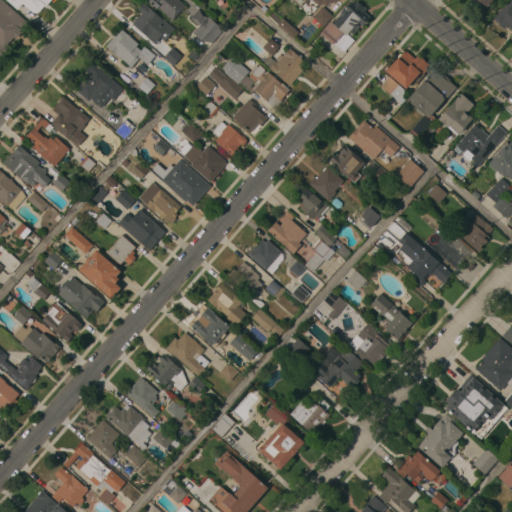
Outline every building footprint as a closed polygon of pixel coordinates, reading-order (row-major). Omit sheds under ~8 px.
[(0,0),(1,0),(27,22),(19,31),(21,33),(16,39),(14,37),(7,45),(9,47),(0,57),(0,0)] [(22,3),(17,9),(7,0),(50,0),(45,6),(44,6),(39,11),(38,12),(36,13),(34,13),(32,12),(31,11),(22,3)] [(179,0),(185,5),(172,20),(157,7),(156,9),(145,0),(179,0)] [(491,0),(475,0),(484,8),(491,0)] [(511,29),(511,30),(506,26),(507,26),(504,24),(503,25),(501,24),(500,25),(492,19),(508,0),(511,0),(511,29)] [(370,18),(362,26),(360,25),(352,34),(349,31),(347,34),(354,40),(343,53),(333,44),(332,45),(319,33),(330,21),(332,23),(341,13),(340,12),(342,9),(343,11),(352,1),(354,3),(356,1),(362,6),(363,6),(366,9),(364,12),(370,18)] [(132,23),(141,13),(137,9),(143,2),(174,29),(164,41),(160,37),(154,43),(132,23)] [(332,15),(323,26),(313,17),(322,6),(332,15)] [(192,33),(199,25),(190,18),(199,8),(208,16),(207,17),(222,29),(211,42),(201,40),(192,33)] [(298,32),(293,38),(277,24),(282,18),(298,32)] [(116,54),(115,55),(105,46),(120,28),(138,43),(135,46),(140,50),(144,46),(154,55),(147,64),(139,57),(131,67),(116,54)] [(279,46),(271,55),(262,47),(270,38),(279,46)] [(163,57),(172,47),(181,56),(173,66),(163,57)] [(305,62),(300,67),(303,70),(289,85),(269,68),(275,61),(276,62),(277,61),(274,59),(279,53),(282,55),(284,53),(282,52),(286,48),(287,49),(289,47),(305,62)] [(385,71),(397,57),(398,58),(405,50),(414,58),(417,54),(428,64),(422,72),(420,70),(419,71),(420,72),(405,88),(385,71)] [(218,85),(218,84),(208,75),(215,67),(225,76),(227,74),(224,72),(225,70),(222,67),(229,60),(231,62),(234,59),(248,71),(245,75),(253,82),(249,86),(254,90),(250,93),(238,83),(243,88),(234,99),(218,85)] [(123,88),(113,100),(110,97),(101,108),(90,98),(88,101),(74,89),(89,73),(85,70),(92,62),(123,88)] [(252,88),(259,81),(256,79),(254,81),(248,76),(259,64),(265,70),(263,71),(265,72),(266,71),(281,83),(289,90),(280,100),(281,101),(275,109),(252,88)] [(443,102),(442,101),(431,114),(435,117),(431,122),(437,127),(431,133),(426,129),(417,139),(409,132),(424,114),(408,100),(434,69),(442,76),(443,74),(451,81),(450,82),(456,87),(443,102)] [(215,85),(206,95),(196,86),(205,76),(215,85)] [(380,86),(389,76),(409,94),(401,104),(380,86)] [(146,94),(138,86),(146,77),(154,85),(146,94)] [(461,93),(474,105),(466,113),(472,118),(464,127),(465,128),(463,130),(462,129),(453,139),(443,130),(446,127),(437,119),(461,93)] [(76,108),(76,107),(89,118),(83,125),(80,122),(75,128),(78,130),(76,132),(81,136),(78,139),(80,141),(76,146),(51,123),(60,112),(54,107),(56,105),(55,104),(62,96),(76,108)] [(248,98),(255,105),(254,107),(267,118),(260,126),(257,123),(249,133),(232,117),(248,98)] [(68,150),(69,151),(67,153),(66,152),(54,166),(32,147),(34,144),(25,136),(42,117),(49,123),(48,123),(53,127),(49,132),(41,125),(36,130),(44,137),(45,136),(48,139),(49,137),(52,139),(55,136),(69,149),(68,150)] [(115,132),(125,119),(134,127),(132,130),(124,139),(115,132)] [(348,137),(363,120),(372,129),(375,126),(399,147),(390,156),(382,149),(373,159),(348,137)] [(240,144),(237,148),(239,149),(232,157),(228,153),(215,141),(218,137),(212,131),(221,121),(226,126),(227,124),(241,136),(242,136),(246,139),(246,142),(244,145),(240,145),(240,144)] [(201,134),(194,143),(184,134),(180,130),(187,122),(201,134)] [(474,124),(476,125),(477,124),(480,126),(479,128),(488,136),(497,125),(506,132),(481,162),(483,163),(478,168),(476,167),(475,168),(471,164),(476,157),(475,156),(478,152),(469,144),(462,152),(456,146),(474,124)] [(169,147),(168,148),(169,148),(163,155),(162,155),(161,155),(152,148),(160,139),(169,147)] [(511,141),(511,177),(511,179),(505,174),(503,176),(497,171),(496,171),(489,165),(489,164),(488,163),(496,154),(496,155),(503,147),(504,147),(510,140),(511,141)] [(364,162),(356,171),(360,175),(354,182),(351,180),(351,181),(333,165),(334,165),(328,160),(335,152),(337,154),(340,151),(338,149),(343,143),(364,162)] [(191,164),(192,163),(183,156),(193,144),(202,151),(207,145),(224,161),(226,163),(222,167),(222,168),(210,182),(191,164)] [(39,162),(37,165),(41,169),(42,167),(44,169),(45,173),(44,173),(51,180),(43,187),(37,181),(33,186),(30,183),(27,183),(3,163),(14,150),(13,148),(15,146),(17,146),(18,145),(39,162)] [(95,163),(88,172),(79,164),(86,156),(95,163)] [(210,186),(192,206),(186,201),(162,180),(162,181),(150,170),(156,163),(164,170),(170,164),(173,167),(180,159),(210,186)] [(423,171),(408,188),(394,176),(409,159),(423,171)] [(148,170),(138,180),(135,177),(136,176),(130,171),(138,162),(148,170)] [(308,183),(313,177),(315,179),(327,166),(343,180),(334,191),(335,193),(328,201),(308,183)] [(12,209),(0,198),(0,171),(9,179),(10,178),(12,179),(10,180),(21,190),(24,195),(12,209)] [(61,190),(52,183),(60,174),(69,181),(61,190)] [(112,187),(104,180),(108,175),(116,182),(112,187)] [(500,177),(509,186),(495,202),(485,194),(500,177)] [(180,206),(175,212),(177,214),(174,217),(175,219),(171,223),(168,220),(166,223),(158,216),(159,215),(154,211),(153,212),(145,205),(146,204),(139,197),(152,182),(180,206)] [(446,194),(438,203),(427,194),(436,184),(446,194)] [(95,205),(88,198),(99,186),(107,192),(95,205)] [(329,207),(324,213),(322,212),(319,215),(317,213),(312,219),(299,208),(302,204),(296,198),(305,187),(329,207)] [(113,196),(118,190),(120,192),(123,189),(135,200),(126,209),(114,199),(115,198),(113,196)] [(48,204),(41,212),(26,199),(33,191),(48,204)] [(511,211),(505,218),(492,206),(500,197),(508,203),(509,201),(511,204),(510,206),(511,207),(511,211)] [(383,213),(374,223),(372,221),(370,224),(365,220),(367,217),(364,214),(373,204),(383,213)] [(165,232),(149,250),(118,223),(126,213),(132,217),(139,209),(165,232)] [(267,231),(275,222),(279,225),(287,217),(283,214),(288,209),(295,215),(291,220),(301,229),(302,228),(304,229),(303,231),(306,233),(298,242),(301,244),(292,254),(267,231)] [(111,221),(104,229),(96,221),(103,213),(111,221)] [(485,222),(486,222),(493,228),(487,235),(490,238),(484,244),(483,244),(480,247),(481,248),(478,252),(460,236),(462,234),(463,235),(465,233),(464,232),(467,230),(469,227),(470,225),(471,226),(472,225),(467,221),(475,213),(485,222)] [(452,273),(443,283),(433,274),(427,276),(424,280),(426,282),(421,287),(413,281),(417,276),(406,267),(407,266),(401,260),(402,259),(396,253),(399,249),(398,249),(402,245),(385,231),(393,221),(452,273)] [(31,230),(23,239),(14,231),(21,222),(31,230)] [(313,231),(319,224),(321,226),(322,225),(336,238),(329,246),(313,231)] [(92,245),(85,253),(63,235),(71,226),(92,245)] [(106,252),(121,234),(135,247),(132,250),(134,253),(132,255),(135,257),(129,264),(124,260),(120,265),(106,252)] [(281,252),(282,254),(282,259),(277,266),(277,267),(271,274),(247,255),(259,240),(260,241),(262,239),(265,242),(267,239),(281,252)] [(304,265),(316,252),(312,248),(319,239),(329,248),(329,247),(334,252),(326,261),(323,259),(312,272),(304,265)] [(78,269),(85,261),(84,260),(89,255),(90,256),(96,249),(120,271),(118,273),(119,273),(116,277),(119,279),(115,283),(121,288),(111,299),(78,269)] [(62,259),(53,270),(43,261),(53,250),(62,259)] [(305,268),(297,277),(288,268),(296,259),(305,268)] [(256,289),(259,291),(255,296),(252,293),(250,296),(227,276),(233,268),(235,270),(243,262),(258,275),(259,278),(257,280),(261,283),(256,289)] [(367,281),(364,285),(362,284),(357,290),(345,280),(354,270),(367,281)] [(50,292),(43,299),(26,284),(32,276),(50,292)] [(81,284),(82,284),(92,293),(92,292),(104,302),(96,311),(93,309),(85,318),(55,292),(66,279),(68,281),(72,276),(81,284)] [(264,288),(273,279),(281,286),(281,287),(284,290),(277,298),(274,295),(273,296),(264,288)] [(235,326),(225,318),(227,316),(221,311),(220,313),(214,308),(215,307),(207,300),(215,290),(215,289),(220,282),(242,301),(237,306),(246,313),(235,326)] [(309,293),(301,303),(291,293),(299,284),(309,293)] [(333,320),(327,315),(333,309),(323,300),(332,290),(347,303),(333,320)] [(399,341),(384,328),(390,322),(370,305),(380,293),(395,306),(394,308),(397,311),(398,309),(403,314),(403,315),(412,323),(408,327),(407,327),(406,329),(408,331),(399,341)] [(82,324),(75,332),(75,331),(71,335),(72,336),(67,342),(42,320),(47,314),(47,313),(56,302),(82,324)] [(229,326),(227,328),(228,329),(224,333),(225,334),(215,347),(189,325),(195,317),(192,314),(197,309),(198,310),(203,304),(229,326)] [(13,316),(22,305),(31,313),(30,314),(32,316),(29,320),(28,319),(22,325),(13,316)] [(283,330),(277,338),(269,330),(267,332),(251,318),(259,308),(283,330)] [(392,345),(373,367),(354,351),(363,341),(357,335),(367,323),(392,345)] [(20,343),(21,342),(12,335),(21,325),(25,329),(28,326),(32,329),(33,328),(40,334),(41,333),(50,341),(51,339),(60,347),(46,362),(40,357),(38,359),(20,343)] [(511,325),(511,343),(502,335),(511,325)] [(166,347),(175,337),(177,340),(184,332),(192,339),(193,339),(196,342),(204,349),(200,354),(209,362),(204,367),(204,368),(197,376),(166,347)] [(258,350),(249,361),(229,343),(238,332),(258,350)] [(500,337),(511,348),(511,383),(510,386),(507,383),(500,391),(475,368),(482,360),(481,359),(500,337)] [(298,361),(286,352),(297,338),(309,348),(298,361)] [(320,379),(319,379),(309,370),(331,346),(340,353),(345,347),(361,361),(360,362),(361,364),(356,369),(355,369),(354,370),(360,376),(357,379),(358,380),(354,385),(353,384),(351,387),(339,376),(334,382),(335,383),(331,386),(329,387),(320,379)] [(26,389),(10,375),(9,376),(0,368),(0,349),(7,356),(4,359),(16,370),(19,366),(17,364),(23,357),(26,360),(30,355),(42,366),(38,370),(39,371),(35,376),(37,377),(26,389)] [(187,382),(180,391),(172,384),(167,389),(145,370),(152,362),(156,366),(160,361),(158,360),(164,354),(181,370),(186,382),(187,382)] [(237,372),(229,381),(219,372),(227,363),(237,372)] [(306,389),(295,379),(302,370),(313,380),(306,389)] [(507,408),(481,438),(473,431),(473,432),(445,408),(448,404),(444,401),(456,388),(459,391),(462,388),(460,386),(470,375),(507,408)] [(0,407),(0,376),(5,381),(4,382),(10,387),(10,386),(19,393),(14,399),(16,401),(11,407),(9,405),(4,411),(0,407)] [(205,385),(197,394),(187,385),(195,376),(205,385)] [(126,394),(140,377),(157,392),(154,395),(156,396),(155,398),(156,399),(152,403),(154,404),(153,405),(159,411),(153,418),(126,394)] [(511,390),(503,401),(511,409),(511,390)] [(165,409),(174,399),(188,411),(180,421),(165,409)] [(312,434),(289,414),(300,402),(307,408),(315,399),(319,402),(322,399),(330,405),(325,411),(329,414),(312,434)] [(105,416),(114,405),(120,411),(126,404),(129,407),(138,414),(138,413),(142,416),(141,417),(144,419),(140,424),(150,433),(142,443),(146,446),(143,449),(105,416)] [(265,414),(273,404),(284,414),(276,424),(265,414)] [(234,422),(221,438),(211,429),(221,418),(221,417),(224,413),(234,422)] [(417,446),(422,440),(421,440),(425,435),(426,435),(427,435),(424,432),(428,427),(432,429),(433,428),(432,427),(445,413),(456,422),(454,425),(462,432),(461,434),(461,435),(458,439),(457,438),(456,439),(457,440),(457,444),(454,447),(454,454),(450,458),(441,467),(417,446)] [(86,438),(102,419),(120,434),(112,444),(118,449),(110,459),(86,438)] [(304,442),(280,470),(257,450),(280,424),(281,425),(283,423),(304,442)] [(152,437),(160,428),(173,439),(165,448),(152,437)] [(85,477),(86,476),(75,466),(82,458),(78,455),(67,468),(63,464),(81,443),(93,453),(92,455),(110,471),(111,470),(125,482),(116,491),(113,489),(110,492),(115,496),(107,504),(99,497),(99,496),(98,495),(103,488),(105,490),(106,488),(103,485),(100,489),(85,477)] [(147,457),(138,467),(124,455),(133,444),(147,457)] [(486,448),(498,458),(484,474),(472,464),(486,448)] [(439,470),(429,481),(423,475),(417,483),(407,474),(403,478),(395,470),(408,455),(411,458),(417,451),(439,470)] [(246,511),(221,511),(208,500),(220,486),(231,495),(240,486),(215,464),(225,452),(267,488),(246,511)] [(511,484),(510,487),(498,477),(509,464),(511,466),(511,484)] [(198,478),(199,478),(190,489),(189,488),(187,491),(175,481),(178,478),(174,475),(183,465),(189,470),(193,465),(202,473),(198,478)] [(91,493),(86,498),(82,496),(81,497),(83,498),(82,499),(83,500),(80,504),(79,503),(78,504),(75,507),(73,506),(73,507),(67,502),(67,503),(63,500),(64,500),(62,498),(58,502),(51,496),(62,483),(54,475),(61,467),(91,493)] [(420,495),(412,503),(414,505),(408,511),(402,511),(389,499),(385,503),(378,496),(387,486),(386,485),(389,482),(381,475),(388,467),(420,495)] [(160,488),(169,477),(187,493),(177,504),(160,488)] [(66,511),(23,511),(37,497),(36,496),(42,490),(66,511)] [(448,500),(440,509),(430,500),(438,491),(448,500)] [(386,507),(382,511),(360,511),(366,506),(364,505),(373,495),(386,507)] [(145,511),(148,509),(146,507),(149,503),(151,504),(152,504),(160,511),(145,511)]
